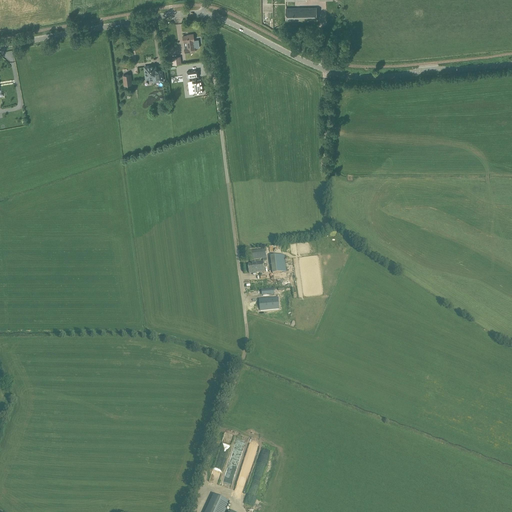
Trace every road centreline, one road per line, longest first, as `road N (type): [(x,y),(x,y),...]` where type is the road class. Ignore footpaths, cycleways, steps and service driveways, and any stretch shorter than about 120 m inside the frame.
road 1 (tertiary): [(205,14),(347,76),(511,65)]
road 2 (tertiary): [(0,47),(205,14)]
